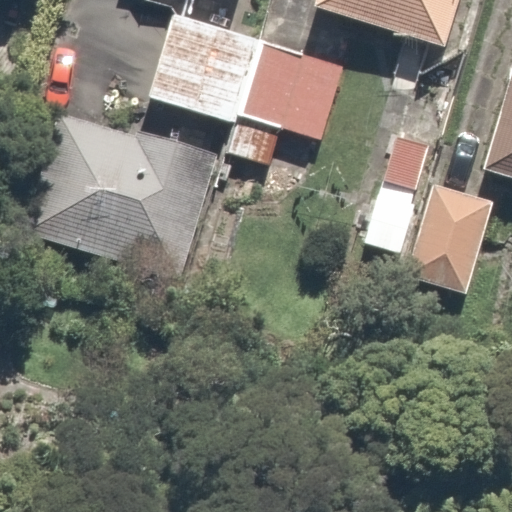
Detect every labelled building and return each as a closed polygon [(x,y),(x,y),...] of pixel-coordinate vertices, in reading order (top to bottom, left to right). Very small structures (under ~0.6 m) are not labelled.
[(466,0),(306,0),(303,13),(452,54),(466,0)] [(233,122),(259,33),(172,8),(147,97),(233,122)] [(511,185),(511,28),(468,172),(511,185)] [(353,61),(259,33),(233,122),(223,156),(268,169),(278,135),(328,150),(353,61)] [(217,143),(65,104),(28,248),(180,286),(214,153),(217,143)] [(431,138),(392,130),(381,183),(419,191),(431,138)] [(493,194),(427,182),(410,275),(475,287),(493,194)]
